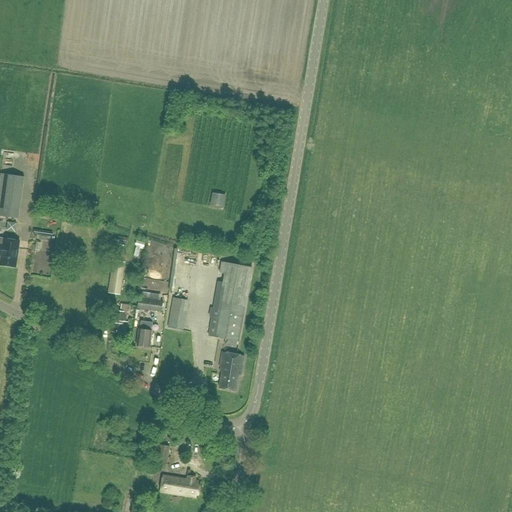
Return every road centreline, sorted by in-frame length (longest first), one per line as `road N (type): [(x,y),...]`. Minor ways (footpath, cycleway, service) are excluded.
road 1 (tertiary): [(243,429),(254,408),(323,0)]
road 2 (unclassified): [(243,429),(219,425),(0,305)]
